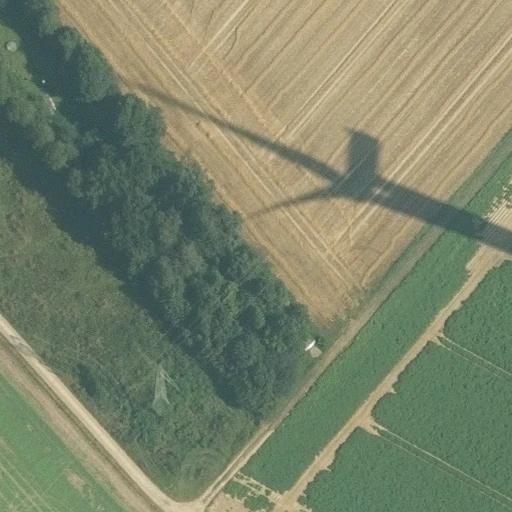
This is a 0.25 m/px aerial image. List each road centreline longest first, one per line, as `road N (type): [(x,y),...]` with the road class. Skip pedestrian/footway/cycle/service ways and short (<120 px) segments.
road 1 (track): [(511,145),(196,511)]
road 2 (track): [(0,324),(171,511)]
